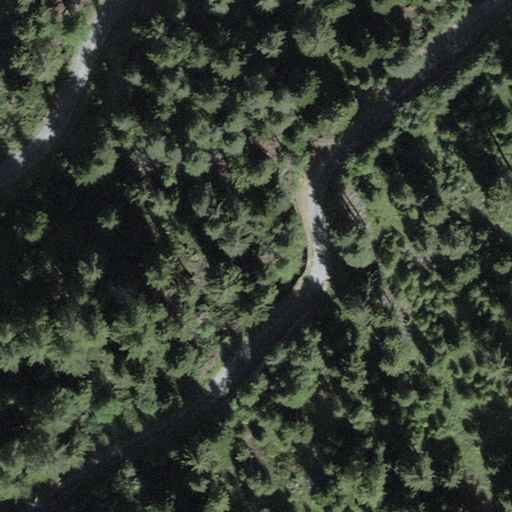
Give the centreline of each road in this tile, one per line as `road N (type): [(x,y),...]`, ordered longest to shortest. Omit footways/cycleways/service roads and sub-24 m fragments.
road 1 (track): [(511,0),(471,22),(321,174),(311,197),(319,260),(309,288),(255,344),(219,398),(40,511)]
road 2 (tertiary): [(0,172),(29,155),(119,0)]
